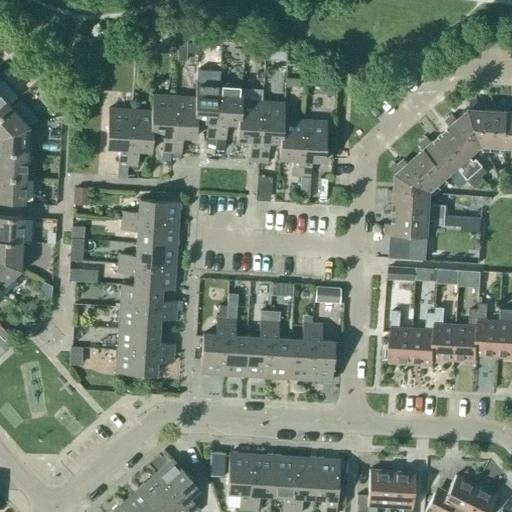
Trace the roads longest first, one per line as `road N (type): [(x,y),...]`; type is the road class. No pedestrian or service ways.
road 1 (residential): [(47,510),(167,417),(350,424)]
road 2 (residential): [(358,249),(362,152),(460,68),(511,71)]
road 3 (residential): [(350,424),(358,249)]
road 4 (residential): [(358,249),(192,240)]
road 5 (residential): [(350,424),(480,433),(511,446)]
